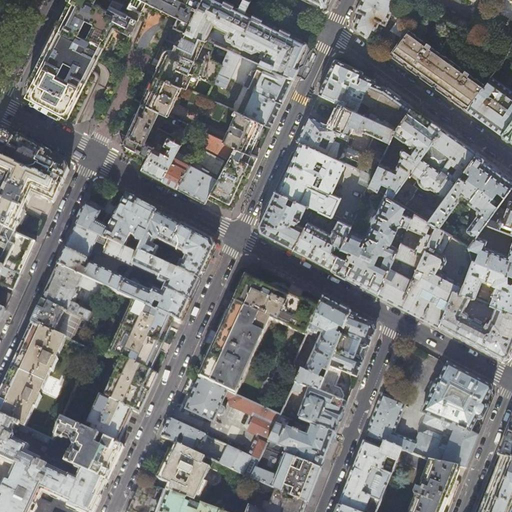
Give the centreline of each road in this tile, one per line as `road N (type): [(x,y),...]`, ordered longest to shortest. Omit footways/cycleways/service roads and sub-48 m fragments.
road 1 (residential): [(236,236),(110,511)]
road 2 (residential): [(329,31),(236,236)]
road 3 (residential): [(329,31),(511,160)]
road 4 (residential): [(91,157),(0,355)]
road 5 (residential): [(394,320),(319,511)]
road 6 (tertiary): [(394,320),(236,236)]
road 7 (tertiary): [(236,236),(91,157)]
road 8 (residential): [(461,511),(511,383)]
road 9 (tertiary): [(511,380),(394,320)]
